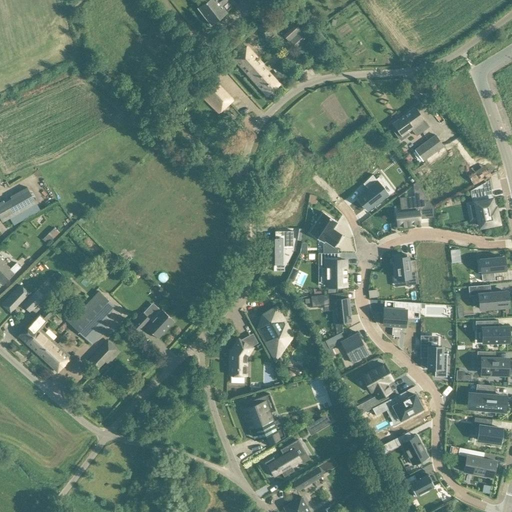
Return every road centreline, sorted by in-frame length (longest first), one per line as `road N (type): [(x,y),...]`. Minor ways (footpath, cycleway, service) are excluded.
road 1 (unclassified): [(198,343),(244,276),(245,160),(267,114),(312,82),(440,62),(511,14)]
road 2 (residential): [(503,511),(454,489),(444,475),(432,395),(365,318),(359,284),(373,250)]
road 3 (unclassified): [(241,483),(198,343)]
road 4 (unclassified): [(241,483),(194,459),(107,435)]
road 5 (residential): [(373,250),(414,232),(511,239)]
road 6 (unclassified): [(107,435),(0,349)]
road 7 (unclassified): [(107,435),(198,343)]
